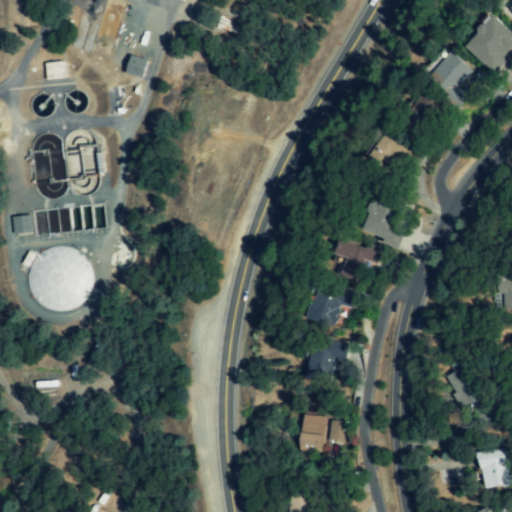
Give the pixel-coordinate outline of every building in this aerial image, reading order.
[(494,75),(511,56),(510,54),(511,51),(511,32),(491,14),(462,46),(494,75)] [(459,107),(468,98),(458,89),(472,73),(444,47),(421,72),(459,107)] [(144,79),(150,61),(133,56),(127,74),(144,79)] [(65,78),(63,62),(45,64),(47,81),(65,78)] [(399,245),(408,215),(385,208),(389,196),(377,193),(364,235),(399,245)] [(16,236),(36,234),(34,216),(14,217),(16,236)] [(363,262),(375,267),(381,249),(366,244),(364,248),(340,239),(335,254),(346,258),(340,276),(356,281),(363,262)] [(32,311),(91,308),(88,248),(29,251),(32,311)] [(511,310),(511,275),(500,275),(500,310),(511,310)] [(309,320),(336,327),(341,306),(352,309),(356,292),(319,283),(309,320)] [(308,379),(331,382),(334,359),(346,360),(347,350),(312,346),(308,379)] [(473,430),(490,422),(459,360),(449,365),(453,372),(446,376),(473,430)] [(323,416),(302,416),(300,451),(322,452),(323,416)] [(328,442),(342,442),(342,421),(328,421),(328,442)] [(503,448),(479,450),(483,488),(507,486),(503,448)]
